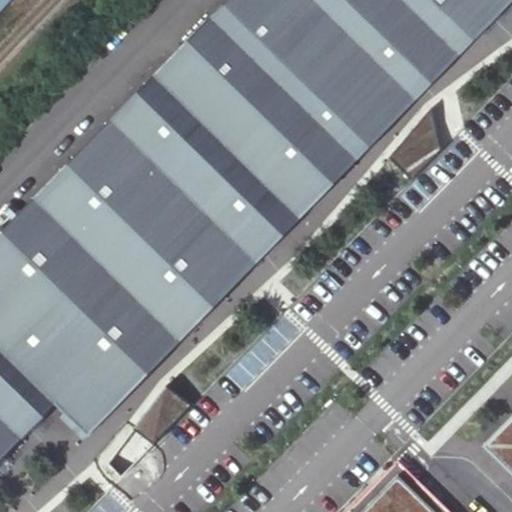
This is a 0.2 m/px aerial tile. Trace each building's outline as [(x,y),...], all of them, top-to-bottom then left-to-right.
[(0,0),(0,12),(11,0),(0,0)] [(507,0),(236,0),(0,257),(0,460),(54,405),(84,433),(262,251),(425,85),(491,17),(507,0)] [(444,119),(432,108),(388,158),(411,181),(422,169),(434,157),(442,149),(444,119)] [(193,405),(167,384),(133,429),(153,446),(157,442),(165,433),(174,425),(182,416),(191,407),(193,405)] [(511,414),(482,446),(511,474),(511,414)] [(435,511),(398,476),(362,511),(435,511)]
